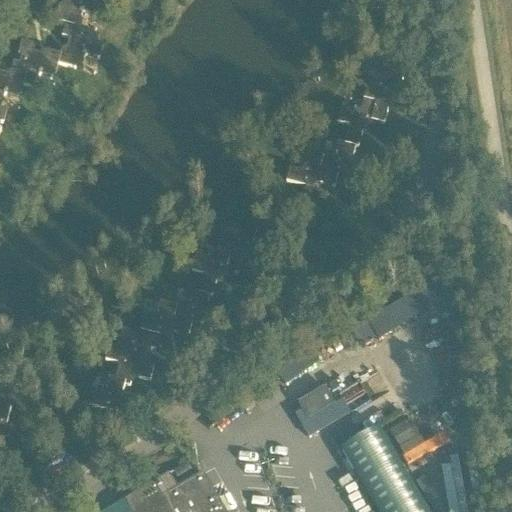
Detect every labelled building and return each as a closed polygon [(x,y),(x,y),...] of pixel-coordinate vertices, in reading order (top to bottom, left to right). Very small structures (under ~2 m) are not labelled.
[(0,124),(3,125),(5,113),(0,111),(0,106),(2,97),(18,101),(21,89),(33,92),(37,76),(53,79),(56,66),(79,72),(83,57),(93,59),(98,36),(76,31),(80,14),(96,18),(99,4),(92,2),(92,0),(63,0),(62,5),(57,4),(53,23),(63,25),(60,38),(67,39),(63,57),(44,53),(43,56),(31,54),(33,46),(19,43),(16,57),(18,57),(17,65),(11,64),(8,77),(0,75),(0,124)] [(288,172),(284,186),(305,191),(302,200),(311,202),(314,188),(334,192),(335,189),(343,191),(347,176),(367,180),(370,168),(352,163),(355,152),(358,152),(363,132),(378,136),(380,129),(384,130),(389,109),(404,113),(405,105),(397,104),(402,84),(389,81),(386,93),(367,88),(361,116),(341,111),(337,127),(349,130),(344,148),(338,147),(334,165),(305,158),(301,175),(288,172)] [(91,395),(88,408),(107,413),(105,423),(113,425),(117,409),(137,414),(140,401),(122,396),(124,388),(129,389),(132,377),(138,379),(141,367),(146,368),(151,351),(155,352),(157,347),(165,349),(168,334),(188,339),(189,334),(197,336),(200,323),(219,328),(222,314),(206,310),(209,299),(211,299),(216,280),(235,285),(242,257),(257,261),(259,252),(251,250),(256,231),(243,228),(240,240),(221,235),(214,262),(195,257),(190,275),(203,278),(199,295),(192,294),(187,312),(159,305),(155,322),(143,319),(140,333),(135,332),(132,346),(116,342),(113,354),(107,352),(105,363),(119,366),(115,381),(108,379),(104,398),(91,395)] [(352,329),(343,335),(355,356),(377,342),(379,345),(448,303),(436,283),(384,315),(379,307),(361,316),(348,324),(352,329)] [(325,393),(297,408),(307,425),(334,409),(325,393)] [(0,434),(12,437),(15,428),(5,426),(10,408),(0,405),(0,434)] [(484,511),(470,431),(461,433),(474,511),(484,511)] [(451,470),(440,472),(446,511),(466,511),(458,461),(450,463),(451,470)] [(222,511),(202,476),(177,491),(169,477),(124,503),(128,511),(222,511)]
